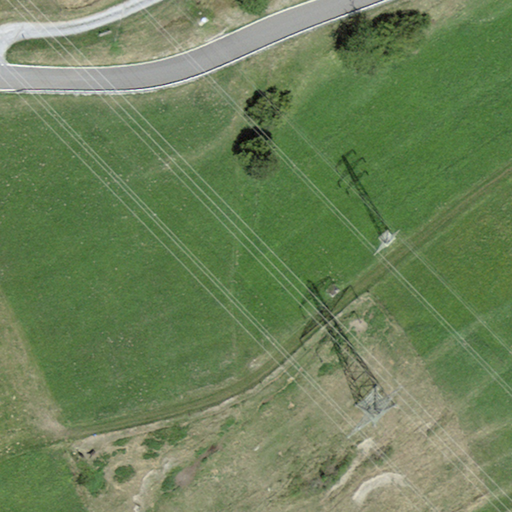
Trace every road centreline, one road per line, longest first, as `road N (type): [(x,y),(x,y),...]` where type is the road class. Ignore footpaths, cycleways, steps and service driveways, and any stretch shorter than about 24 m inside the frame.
road 1 (track): [(511,172),(261,381),(200,408),(71,436),(0,462)]
road 2 (unclassified): [(0,78),(172,71),(353,0)]
road 3 (track): [(0,38),(75,25),(144,0)]
